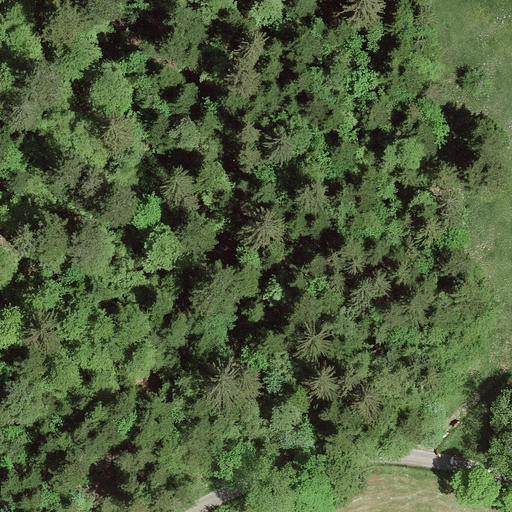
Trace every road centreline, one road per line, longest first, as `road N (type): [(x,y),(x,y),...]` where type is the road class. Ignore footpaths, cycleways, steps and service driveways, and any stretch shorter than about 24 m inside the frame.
road 1 (unclassified): [(511,486),(415,456),(377,454),(263,474),(190,511)]
road 2 (track): [(415,456),(511,367)]
